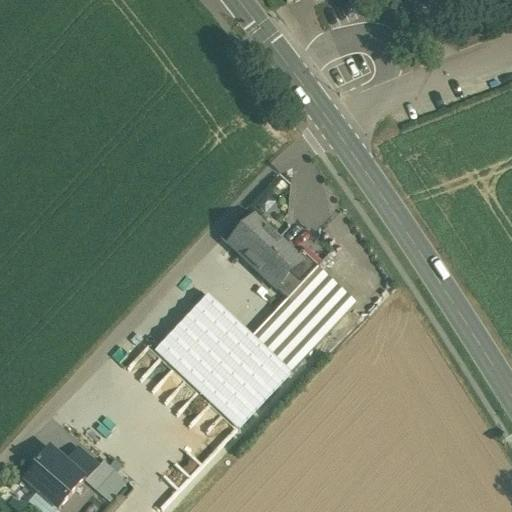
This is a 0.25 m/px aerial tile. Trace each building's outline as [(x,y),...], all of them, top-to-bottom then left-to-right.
[(297,260),(254,220),(228,247),(241,259),(237,263),(244,270),(247,266),(287,303),(302,287),(287,273),(298,261),(297,260)] [(317,271),(301,256),(297,260),(298,261),(287,273),(302,287),(309,280),(317,271)] [(287,303),(260,332),(298,368),(347,315),(309,280),(302,287),(287,303)] [(260,332),(206,282),(147,345),(190,386),(244,435),(303,372),(260,332)] [(244,435),(190,386),(150,428),(203,478),(244,435)] [(64,466),(85,482),(97,467),(76,451),(64,466)] [(24,484),(59,511),(60,511),(85,482),(64,466),(48,453),(24,484)]
